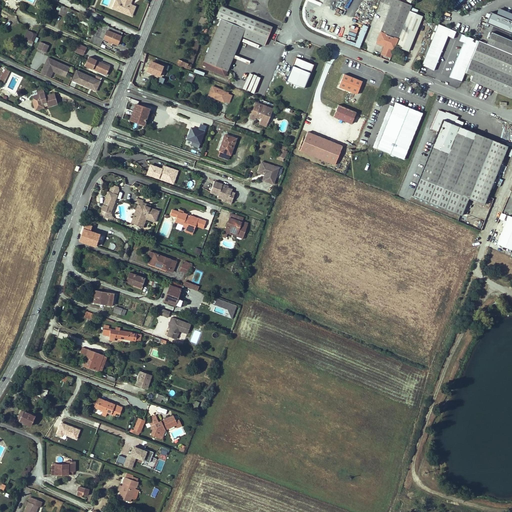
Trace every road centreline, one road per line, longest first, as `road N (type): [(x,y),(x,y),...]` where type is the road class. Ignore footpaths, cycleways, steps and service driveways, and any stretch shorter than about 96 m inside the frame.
road 1 (tertiary): [(0,387),(158,0)]
road 2 (unclassified): [(298,0),(295,18),(308,36),(511,117)]
